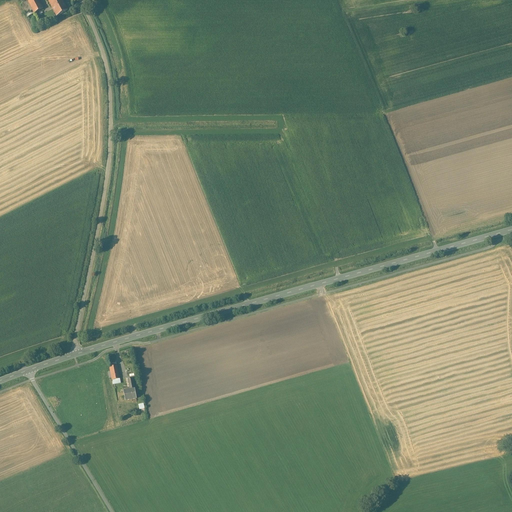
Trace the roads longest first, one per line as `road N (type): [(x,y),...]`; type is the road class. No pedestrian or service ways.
road 1 (tertiary): [(73,354),(511,229)]
road 2 (unclassified): [(73,354),(110,132),(108,75),(80,0)]
road 3 (unclassified): [(27,370),(112,511)]
